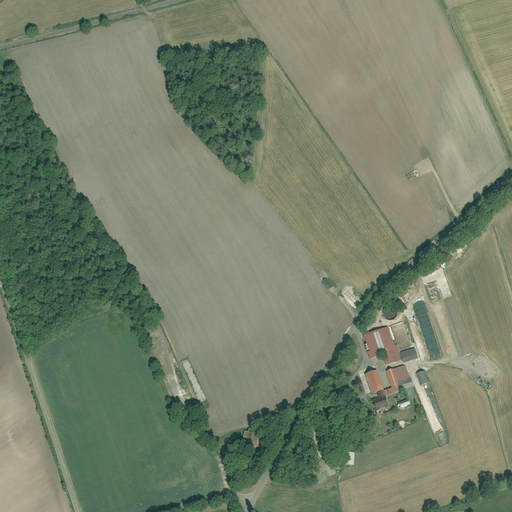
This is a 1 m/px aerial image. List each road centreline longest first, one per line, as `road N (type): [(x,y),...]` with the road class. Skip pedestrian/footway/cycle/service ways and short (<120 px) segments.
road 1 (residential): [(511,175),(406,267),(355,324),(250,504)]
road 2 (unclassified): [(0,272),(76,511)]
